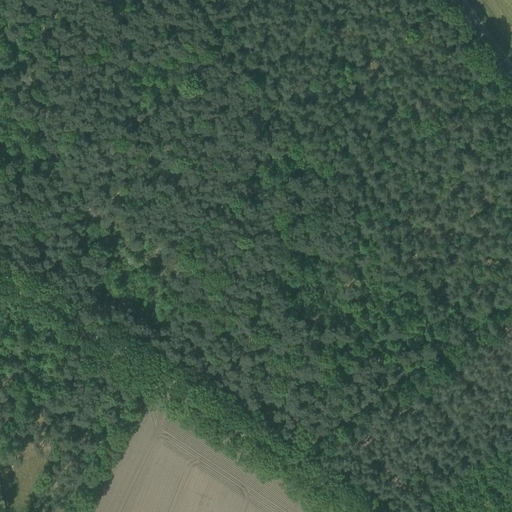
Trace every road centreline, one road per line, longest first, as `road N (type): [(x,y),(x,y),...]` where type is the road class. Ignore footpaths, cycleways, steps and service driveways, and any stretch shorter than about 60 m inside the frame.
road 1 (track): [(372,511),(0,261)]
road 2 (track): [(444,362),(188,0)]
road 3 (track): [(511,299),(284,461)]
